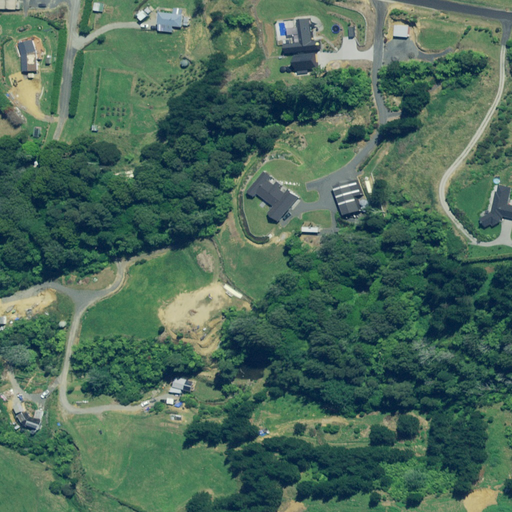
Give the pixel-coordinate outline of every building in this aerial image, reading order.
[(161,13),(160,31),(174,33),(175,27),(183,28),(184,16),(180,15),(181,9),(176,8),(175,14),(161,13)] [(151,17),(147,11),(141,15),(146,21),(151,17)] [(314,43),(312,20),(298,21),(300,44),(288,45),(289,54),(321,51),(320,42),(314,43)] [(410,27),(397,26),(396,37),(410,38),(410,27)] [(118,32),(110,38),(112,42),(121,36),(118,32)] [(511,194),(511,188),(502,187),(501,193),(498,193),(494,215),(484,218),(488,228),(502,222),(504,217),(511,218),(511,205),(510,206),(511,194)]
